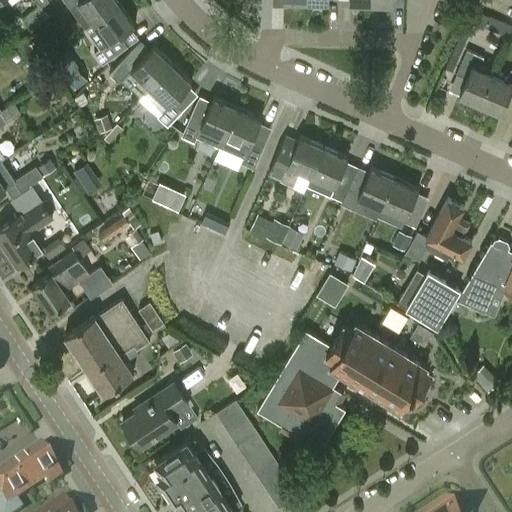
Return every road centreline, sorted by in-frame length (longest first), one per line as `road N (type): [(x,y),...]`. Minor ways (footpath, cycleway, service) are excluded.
road 1 (secondary): [(121,511),(0,331)]
road 2 (residential): [(257,61),(270,37),(412,43)]
road 3 (residential): [(511,175),(383,119)]
road 4 (residential): [(383,119),(257,61)]
